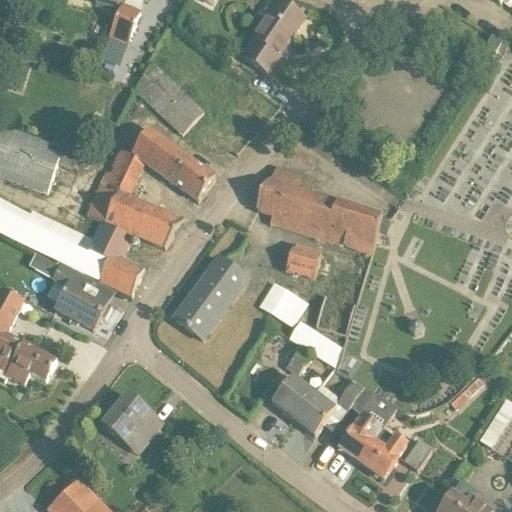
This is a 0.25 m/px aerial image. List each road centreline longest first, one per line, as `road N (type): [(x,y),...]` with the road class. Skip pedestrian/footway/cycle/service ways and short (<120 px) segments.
road 1 (residential): [(128,339),(216,211),(384,29)]
road 2 (unclassified): [(345,511),(128,339)]
road 3 (residential): [(0,490),(54,440),(128,339)]
